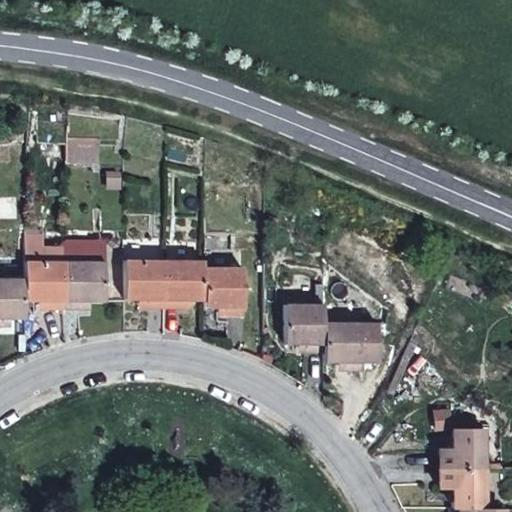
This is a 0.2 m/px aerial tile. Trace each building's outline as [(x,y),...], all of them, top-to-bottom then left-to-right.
[(36,158),(64,159),(64,143),(37,143),(36,158)] [(97,144),(64,143),(64,159),(97,159),(97,144)] [(42,235),(23,236),(23,262),(56,262),(57,247),(43,247),(42,235)] [(121,300),(136,300),(141,300),(142,308),(152,308),(162,308),(163,261),(122,261),(121,300)] [(188,301),(202,301),(203,268),(203,261),(163,261),(162,308),(172,308),(183,309),(183,301),(188,301)] [(41,301),(41,309),(52,309),(63,309),(63,263),(56,262),(23,262),(22,280),(22,301),(36,301),(41,301)] [(82,302),(88,302),(102,303),(103,263),(63,263),(63,309),(72,310),(82,310),(82,302)] [(221,308),(221,316),(231,316),(241,316),(242,269),(203,268),(202,301),(202,308),(216,308),(221,308)] [(22,280),(0,279),(0,326),(3,327),(3,318),(8,319),(22,319),(22,301),(22,280)] [(302,344),(302,352),(312,352),(322,352),(322,323),(322,306),(282,305),(282,344),(296,344),(302,344)] [(363,323),(322,323),(322,352),(322,362),(336,362),(341,362),(341,371),(352,370),(362,370),(363,323)] [(481,428),(452,428),(452,448),(439,448),(438,459),(438,469),(482,469),(481,428)] [(452,489),(452,509),(458,509),(482,508),(482,469),(438,469),(439,479),(439,489),(452,489)]
